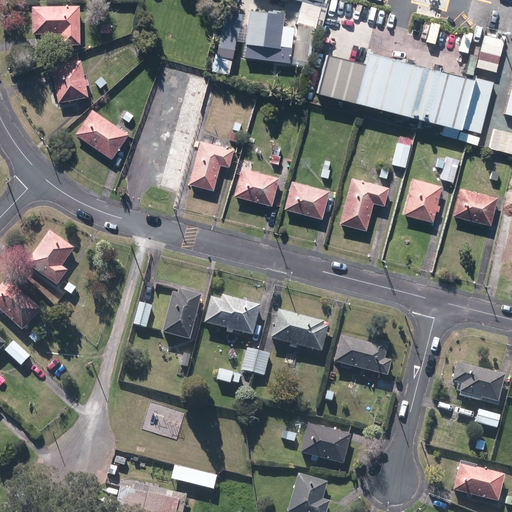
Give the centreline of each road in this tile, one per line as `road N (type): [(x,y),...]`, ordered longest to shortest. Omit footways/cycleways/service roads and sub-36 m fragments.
road 1 (residential): [(37,177),(120,221),(441,299)]
road 2 (residential): [(441,299),(389,487)]
